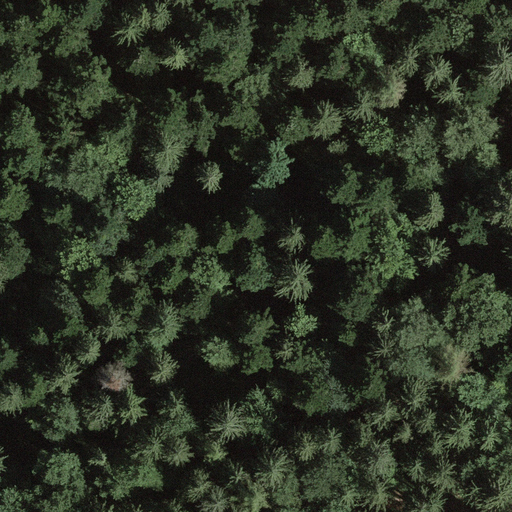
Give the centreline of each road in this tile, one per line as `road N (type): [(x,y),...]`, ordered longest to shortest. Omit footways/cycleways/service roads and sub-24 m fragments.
road 1 (track): [(511,111),(460,167),(164,374),(126,423),(108,511)]
road 2 (track): [(511,131),(401,167),(233,187),(164,215),(39,301),(0,340)]
